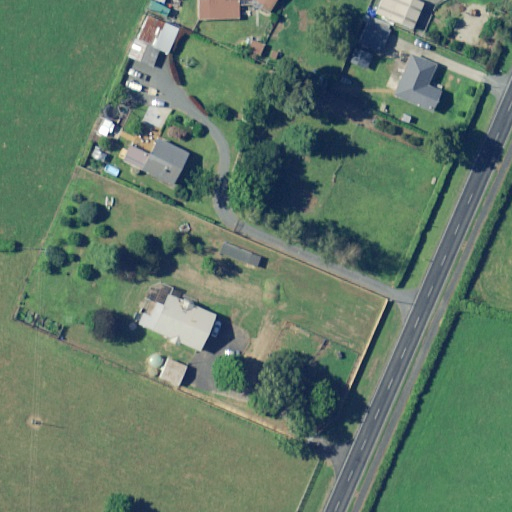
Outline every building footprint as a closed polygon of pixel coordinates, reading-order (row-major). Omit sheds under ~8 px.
[(198,0),(199,20),(238,19),(238,5),(251,5),(271,14),(277,0),(198,0)] [(423,2),(417,0),(381,0),(376,14),(411,29),(423,2)] [(179,30),(147,16),(136,40),(167,54),(179,30)] [(389,29),(368,21),(359,43),(380,52),(389,29)] [(158,52),(135,40),(127,56),(151,67),(158,52)] [(264,45),(251,40),(247,50),(259,56),(264,45)] [(373,56),(356,48),(350,62),(366,70),(373,56)] [(438,66),(402,50),(393,71),(402,75),(393,96),(430,112),(439,91),(429,86),(438,66)] [(189,154),(138,129),(122,161),(173,186),(189,154)] [(268,137),(258,136),(256,147),(267,148),(268,137)] [(242,250),(223,243),(219,253),(238,261),(242,250)] [(167,287),(153,281),(144,301),(147,302),(137,324),(169,339),(168,341),(178,346),(179,343),(199,352),(215,316),(192,306),(192,305),(164,292),(167,287)] [(59,324),(37,314),(32,327),(54,336),(59,324)] [(187,367),(168,359),(159,378),(178,386),(187,367)]
